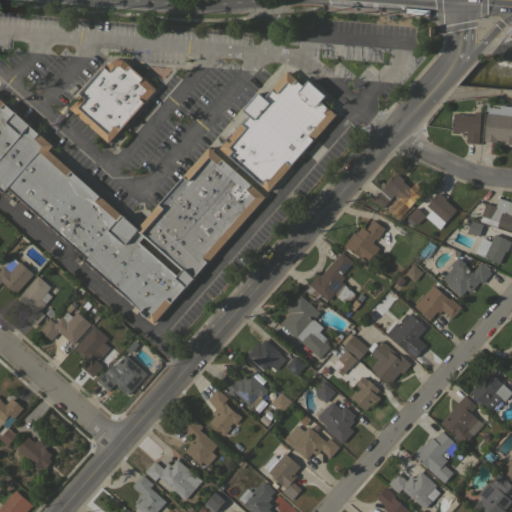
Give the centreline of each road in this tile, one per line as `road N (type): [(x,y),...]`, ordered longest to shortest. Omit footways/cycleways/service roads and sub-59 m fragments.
road 1 (tertiary): [(59,511),(420,103)]
road 2 (residential): [(511,298),(324,511)]
road 3 (residential): [(118,446),(0,338)]
road 4 (residential): [(511,182),(468,177),(392,134)]
